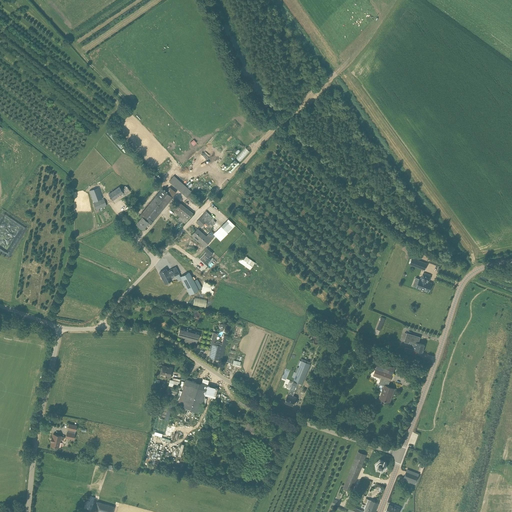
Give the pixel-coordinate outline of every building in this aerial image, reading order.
[(197,205),(200,202),(173,177),(169,181),(197,205)] [(130,191),(127,187),(127,186),(121,190),(119,187),(108,194),(113,200),(123,193),(124,195),(130,191)] [(172,197),(176,192),(170,186),(165,191),(162,188),(140,215),(142,217),(136,224),(143,229),(148,222),(151,224),(172,197)] [(90,191),(91,195),(94,202),(101,199),(97,188),(95,188),(90,191)] [(107,205),(105,201),(104,199),(93,203),(96,210),(107,205)] [(193,213),(189,210),(180,203),(174,211),(180,216),(177,219),(184,224),(193,213)] [(215,218),(212,214),(217,209),(211,204),(207,208),(203,213),(204,214),(196,222),(201,226),(204,222),(208,226),(210,224),(224,237),(227,233),(221,227),(214,221),(216,219),(215,218)] [(224,224),(221,227),(227,233),(230,230),(224,224)] [(198,229),(192,235),(205,246),(213,237),(209,233),(206,237),(201,232),(198,229)] [(229,255),(250,269),(256,262),(235,247),(229,255)] [(206,251),(199,258),(206,264),(212,258),(206,251)] [(416,259),(414,264),(426,268),(427,263),(416,259)] [(166,269),(159,272),(165,283),(172,280),(171,278),(179,273),(176,267),(167,271),(166,269)] [(189,272),(180,277),(190,294),(198,290),(189,272)] [(417,287),(429,292),(432,283),(429,282),(431,276),(423,274),(421,279),(420,279),(417,287)] [(213,290),(214,284),(203,281),(200,292),(212,295),(213,290)] [(380,321),(377,329),(380,330),(383,323),(385,319),(382,317),(380,321)] [(241,337),(242,326),(234,325),(234,336),(241,337)] [(199,332),(180,328),(178,336),(185,337),(184,342),(196,345),(199,332)] [(406,337),(405,341),(408,342),(408,343),(412,344),(413,345),(412,349),(416,350),(417,350),(422,352),(425,344),(420,343),(419,343),(420,337),(407,332),(406,337)] [(211,350),(209,357),(221,360),(222,358),(222,357),(222,356),(223,354),(223,353),(227,336),(224,336),(222,344),(221,344),(221,343),(220,343),(220,342),(219,341),(218,341),(217,341),(216,342),(215,342),(214,342),(213,344),(212,344),(211,349),(211,350)] [(297,373),(285,402),(288,404),(290,405),(291,404),(293,405),(297,397),(293,396),(294,394),(298,383),(302,384),(310,364),(302,361),(299,368),(297,367),(295,372),(297,373)] [(390,381),(395,368),(378,362),(373,375),(381,378),(379,383),(385,386),(382,391),(384,392),(381,399),(389,402),(391,395),(392,396),(394,388),(388,386),(390,381)] [(170,378),(172,367),(162,365),(161,373),(166,374),(165,377),(170,378)] [(180,379),(173,377),(173,380),(170,379),(169,385),(179,387),(180,379)] [(200,411),(207,385),(186,379),(178,405),(184,407),(181,419),(193,422),(196,411),(200,412),(200,411)] [(169,402),(164,419),(168,420),(173,404),(169,402)] [(363,409),(358,407),(355,416),(367,421),(370,415),(362,412),(363,409)] [(257,427),(247,423),(243,433),(252,437),(257,427)] [(64,440),(64,437),(61,436),(53,434),(52,438),(51,438),(50,441),(51,441),(50,445),(54,446),(54,447),(55,447),(55,446),(58,447),(60,439),(64,440)] [(351,492),(364,459),(366,455),(358,451),(343,488),(351,492)] [(511,453),(503,451),(499,467),(511,470),(511,453)] [(382,470),(386,467),(385,462),(380,460),(376,463),(377,468),(382,470)] [(407,470),(404,478),(416,483),(419,475),(407,470)] [(379,503),(374,501),(371,500),(366,498),(364,502),(367,503),(365,507),(375,511),(379,503)] [(112,511),(114,507),(97,502),(95,510),(100,511),(112,511)]
